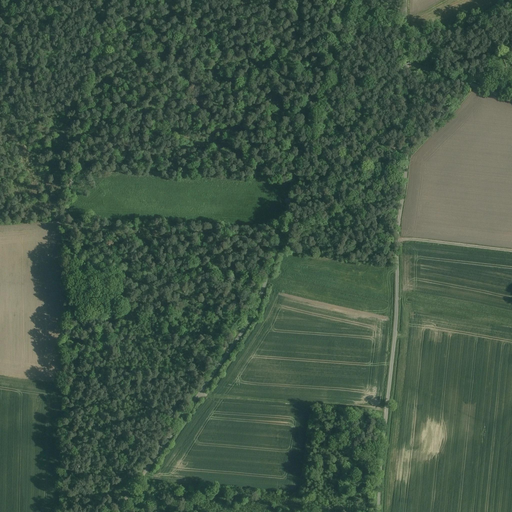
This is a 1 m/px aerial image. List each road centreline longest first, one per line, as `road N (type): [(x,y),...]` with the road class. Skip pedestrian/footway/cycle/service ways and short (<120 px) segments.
road 1 (unclassified): [(115,511),(254,311),(356,0)]
road 2 (unclassified): [(379,511),(394,338),(405,0)]
road 3 (track): [(199,392),(386,411)]
